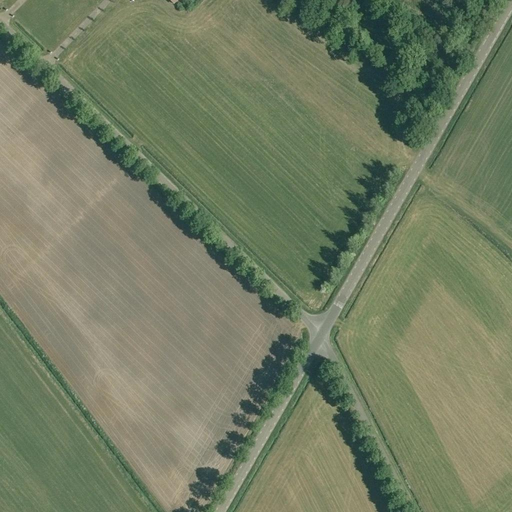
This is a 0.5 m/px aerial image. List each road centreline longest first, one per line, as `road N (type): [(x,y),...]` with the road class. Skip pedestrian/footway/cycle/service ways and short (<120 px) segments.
road 1 (unclassified): [(320,335),(0,24)]
road 2 (tertiary): [(320,335),(511,0)]
road 3 (tertiary): [(219,511),(320,335)]
road 4 (unclassified): [(409,511),(320,335)]
